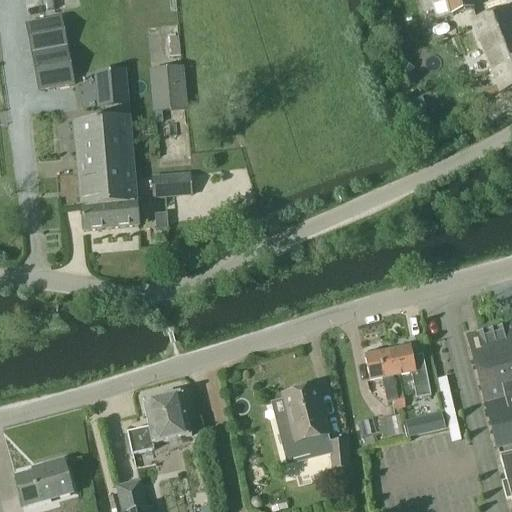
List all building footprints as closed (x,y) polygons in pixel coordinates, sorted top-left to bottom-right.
[(428,0),(435,21),(450,16),(474,9),(470,0),(428,0)] [(472,24),(500,94),(511,89),(511,18),(508,9),(472,24)] [(60,20),(27,26),(32,54),(65,48),(60,20)] [(39,92),(72,86),(65,48),(32,54),(39,92)] [(125,71),(106,73),(108,102),(114,102),(115,102),(128,102),(125,71)] [(182,71),(151,74),(155,115),(186,112),(182,71)] [(420,100),(405,106),(410,117),(420,113),(425,111),(420,100)] [(116,121),(74,124),(80,210),(114,208),(113,201),(129,200),(129,196),(135,196),(128,102),(115,102),(114,102),(115,109),(116,121)] [(151,179),(152,200),(190,197),(189,176),(151,179)] [(114,208),(80,210),(82,233),(138,228),(135,196),(129,196),(129,200),(113,201),(114,208)] [(506,503),(510,502),(511,508),(511,511),(511,326),(478,336),(483,353),(472,356),(506,485),(502,486),(506,503)] [(387,354),(392,379),(410,376),(415,401),(430,398),(422,357),(412,359),(410,349),(387,354)] [(386,404),(391,403),(397,402),(395,391),(392,379),(387,354),(378,356),(375,352),(367,354),(365,358),(364,358),(369,383),(382,381),(384,393),(386,404)] [(282,429),(278,435),(287,462),(293,466),(309,461),(313,455),(331,451),(330,444),(329,442),(315,388),(309,390),(304,387),(295,390),(292,394),(283,397),(290,427),(282,429)] [(400,390),(395,391),(397,402),(391,403),(394,415),(405,413),(400,390)] [(144,407),(143,407),(142,407),(143,409),(148,433),(126,437),(131,460),(154,455),(152,447),(191,439),(182,400),(183,400),(182,398),(181,399),(144,407)] [(443,432),(439,416),(422,420),(425,436),(443,432)] [(398,417),(377,422),(381,440),(402,436),(398,417)] [(333,471),(349,470),(346,443),(330,444),(331,451),(333,471)] [(72,497),(63,464),(39,470),(40,474),(16,480),(23,509),(72,497)] [(153,464),(133,468),(136,483),(138,483),(146,481),(156,479),(153,464)]
